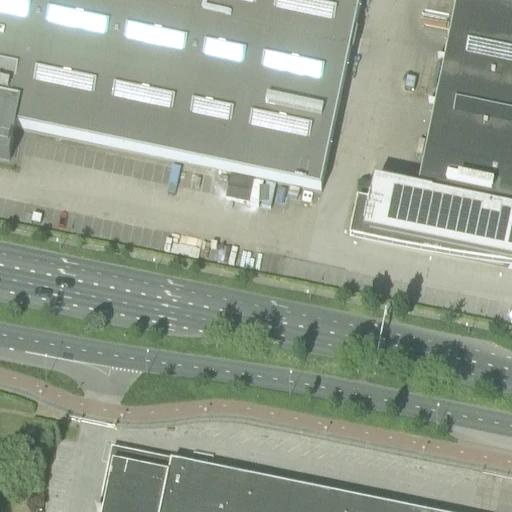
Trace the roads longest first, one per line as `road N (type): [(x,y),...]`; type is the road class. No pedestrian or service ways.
road 1 (secondary): [(511,383),(0,278)]
road 2 (secondary): [(0,332),(511,428)]
